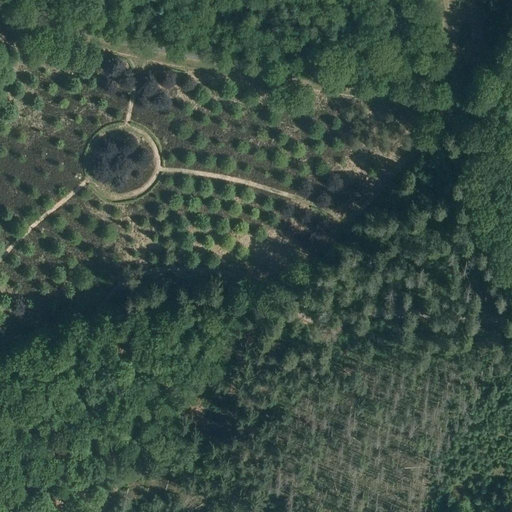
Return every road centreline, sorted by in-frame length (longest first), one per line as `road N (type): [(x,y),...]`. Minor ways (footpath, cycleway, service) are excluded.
road 1 (track): [(104,511),(279,295),(464,97)]
road 2 (unclassified): [(511,102),(264,68),(0,9)]
